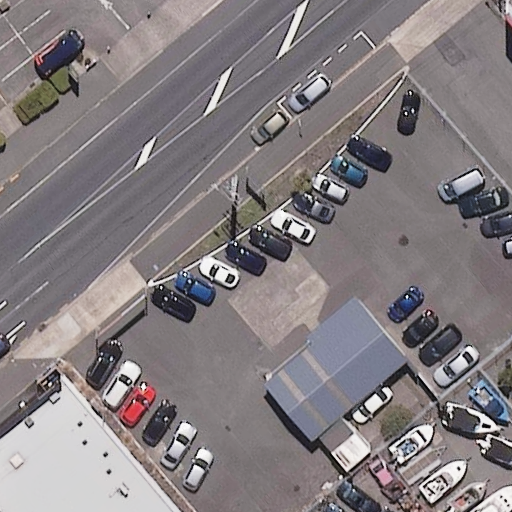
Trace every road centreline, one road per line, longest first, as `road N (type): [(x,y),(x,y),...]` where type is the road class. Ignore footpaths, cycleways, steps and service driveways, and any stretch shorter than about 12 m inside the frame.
road 1 (unknown): [(281,501),(190,396),(183,355),(198,317),(359,211),(392,210),(480,268),(511,271)]
road 2 (secondary): [(0,279),(329,0)]
